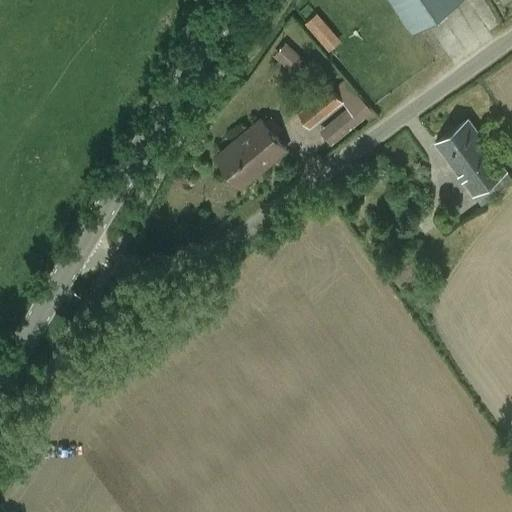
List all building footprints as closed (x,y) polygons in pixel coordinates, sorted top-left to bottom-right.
[(459,0),(394,0),(415,30),(459,0)] [(331,50),(344,39),(319,10),(306,21),(331,50)] [(298,56),(286,45),(276,55),(288,66),(298,56)] [(310,128),(343,102),(330,87),(297,113),(310,128)] [(511,181),(511,178),(506,170),(468,119),(436,143),(482,206),(511,181)] [(241,186),(286,149),(261,120),(217,156),(241,186)]
